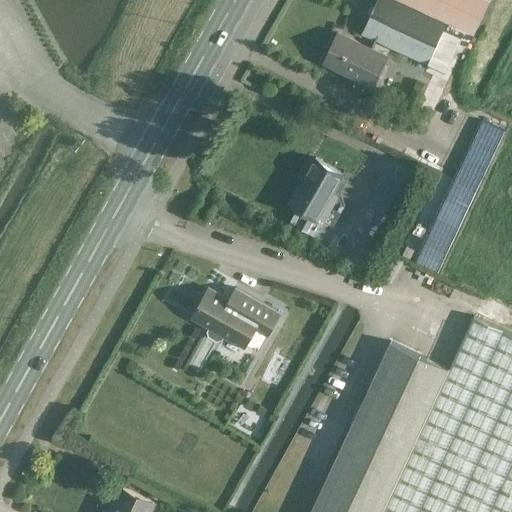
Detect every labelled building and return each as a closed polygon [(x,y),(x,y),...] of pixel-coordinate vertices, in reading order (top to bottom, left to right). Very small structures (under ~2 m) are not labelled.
[(377,0),(363,32),(428,62),(450,18),(475,29),(488,0),(377,0)] [(388,55),(338,32),(324,61),(374,84),(388,55)] [(292,219),(315,232),(316,232),(310,243),(338,259),(351,236),(318,217),(343,172),(314,155),(288,201),(299,206),(292,219)] [(230,299),(209,287),(193,316),(211,326),(208,331),(210,335),(218,339),(222,338),(224,334),(244,345),(254,327),(267,334),(279,312),(236,288),(230,299)] [(511,511),(511,332),(474,315),(450,368),(382,511),(511,511)] [(382,511),(450,368),(391,340),(311,511),(382,511)] [(122,485),(110,511),(112,511),(150,511),(156,501),(122,485)]
